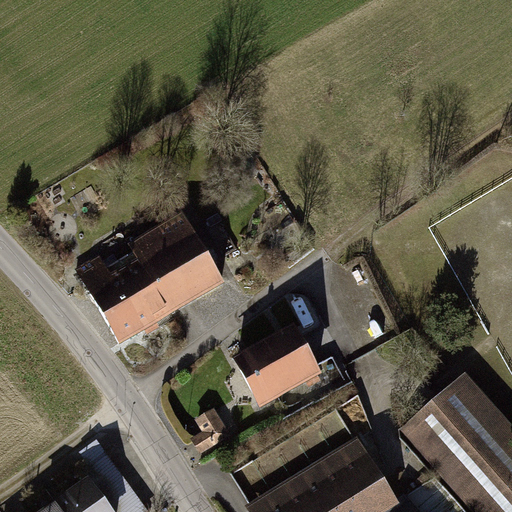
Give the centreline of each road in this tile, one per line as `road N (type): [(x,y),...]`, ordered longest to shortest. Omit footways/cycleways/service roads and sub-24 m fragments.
road 1 (residential): [(348,235),(128,400)]
road 2 (residential): [(128,400),(0,245)]
road 3 (track): [(511,123),(348,235)]
road 4 (residential): [(202,511),(128,400)]
